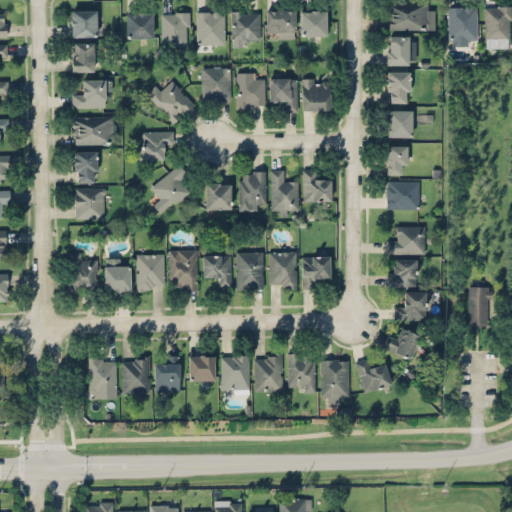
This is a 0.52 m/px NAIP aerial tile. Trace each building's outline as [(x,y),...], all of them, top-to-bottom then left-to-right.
[(433,8),(425,8),(425,1),(387,1),(387,28),(433,28),(433,8)] [(511,4),(484,4),(484,46),(511,46),(511,4)] [(447,44),(467,44),(467,36),(476,36),(476,5),(447,5),(447,44)] [(96,35),(96,8),(71,8),(71,35),(96,35)] [(294,37),(293,8),(265,9),(265,37),(294,37)] [(325,34),(325,9),(299,9),(299,34),(325,34)] [(223,43),(223,10),(195,10),(195,43),(223,43)] [(160,11),(160,45),(187,45),(187,11),(160,11)] [(230,40),(258,40),(258,11),(230,11),(230,40)] [(125,37),(151,37),(151,12),(125,12),(125,37)] [(386,63),(414,63),(414,34),(386,34),(386,63)] [(93,42),(71,42),(71,69),(93,69),(93,42)] [(200,99),(229,99),(229,66),(200,66),(200,99)] [(409,100),(409,69),(385,69),(385,100),(409,100)] [(254,71),(235,71),(235,105),(263,105),(263,78),(254,78),(254,71)] [(296,109),(296,76),(268,76),(268,99),(278,99),(278,109),(296,109)] [(300,77),(300,109),(329,109),(329,77),(300,77)] [(110,78),(76,78),(76,105),(104,105),(104,97),(110,97),(110,78)] [(7,80),(0,79),(0,93),(8,93),(7,80)] [(193,102),(171,80),(165,86),(159,79),(145,93),(173,122),(193,102)] [(386,135),(409,135),(409,108),(386,108),(386,135)] [(73,143),(113,143),(113,115),(73,115),(73,143)] [(0,130),(8,130),(8,117),(0,117),(0,130)] [(140,129),(140,158),(162,158),(162,146),(171,146),(171,129),(140,129)] [(384,173),(406,173),(406,144),(384,144),(384,173)] [(96,180),(96,150),(73,150),(73,181),(96,180)] [(8,153),(0,153),(0,182),(2,182),(2,173),(8,173),(8,153)] [(189,172),(169,163),(156,191),(159,192),(152,206),(170,214),(189,172)] [(296,179),(287,179),(287,168),(269,168),(269,212),(296,212),(296,179)] [(302,199),(329,199),(329,178),(310,178),(310,168),(302,168),(302,199)] [(265,171),(237,171),(237,209),(255,209),(255,199),(265,199),(265,171)] [(418,207),(418,179),(384,179),(384,207),(418,207)] [(230,208),(230,181),(203,182),(203,208),(230,208)] [(74,217),(103,217),(103,186),(74,186),(74,217)] [(0,188),(0,206),(8,206),(8,188),(0,188)] [(423,252),(423,224),(394,224),(394,234),(384,234),(384,252),(423,252)] [(195,289),(195,248),(167,248),(167,279),(176,279),(176,289),(195,289)] [(234,250),(234,288),(261,288),(261,250),(234,250)] [(296,286),(296,250),(268,250),(268,286),(296,286)] [(96,259),(85,259),(85,251),(68,251),(68,291),(96,291),(96,259)] [(134,289),(163,289),(163,252),(134,252),(134,289)] [(230,253),(201,253),(201,274),(211,274),(211,285),(230,285),(230,253)] [(328,276),(327,254),(300,255),(300,285),(317,285),(317,276),(328,276)] [(103,257),(103,290),(129,290),(129,266),(119,266),(119,257),(103,257)] [(384,285),(414,285),(414,257),(394,257),(394,268),(384,268),(384,285)] [(0,300),(8,300),(8,271),(0,271),(0,300)] [(467,325),(487,325),(487,285),(467,285),(467,325)] [(423,318),(423,301),(433,301),(433,289),(403,289),(403,301),(393,301),(393,318),(423,318)] [(399,337),(391,333),(384,346),(407,358),(419,335),(403,327),(399,337)] [(252,389),(280,389),(280,352),(252,352),(252,389)] [(286,390),(313,390),(313,352),(286,352),(286,390)] [(187,379),(214,379),(214,354),(187,354),(187,379)] [(219,354),(219,390),(247,390),(247,354),(219,354)] [(87,395),(115,395),(115,355),(87,355),(87,395)] [(120,355),(120,392),(148,392),(148,355),(120,355)] [(178,389),(177,355),(163,355),(163,362),(153,362),(153,389),(178,389)] [(347,357),(319,357),(319,396),(328,396),(328,404),(338,404),(338,394),(347,394),(347,357)] [(366,367),(363,358),(354,360),(363,391),(390,383),(384,362),(366,367)] [(278,495),(278,511),(309,511),(309,496),(278,495)] [(213,499),(213,511),(241,511),(241,499),(213,499)] [(112,511),(112,500),(84,500),(84,511),(112,511)] [(177,511),(177,503),(148,503),(148,511),(177,511)]
